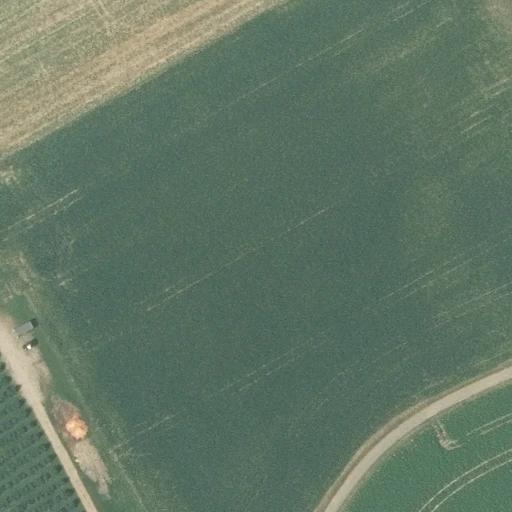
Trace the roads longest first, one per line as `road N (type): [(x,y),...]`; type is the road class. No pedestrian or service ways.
road 1 (unclassified): [(328,511),(375,451),(422,413),(511,372)]
road 2 (track): [(94,511),(0,331)]
